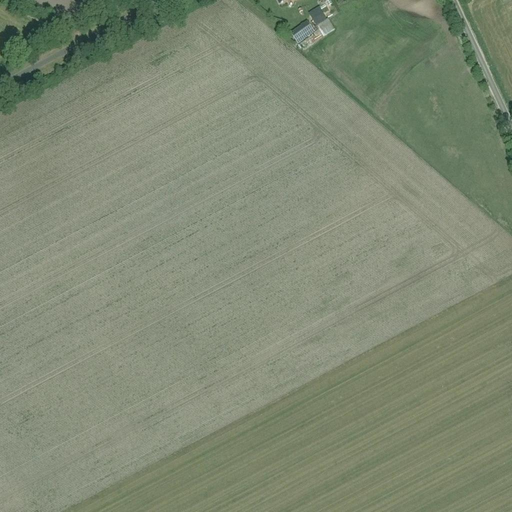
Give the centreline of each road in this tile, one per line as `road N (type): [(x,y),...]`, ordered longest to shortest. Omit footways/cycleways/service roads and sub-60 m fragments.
road 1 (unclassified): [(0,81),(158,0)]
road 2 (unclassified): [(451,0),(511,128)]
